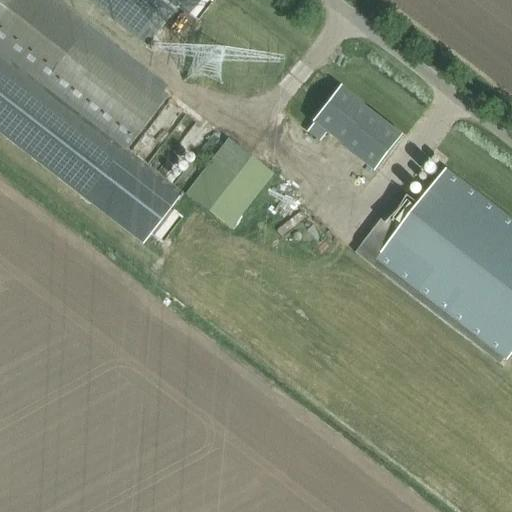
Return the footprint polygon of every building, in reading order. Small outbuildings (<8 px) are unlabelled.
[(0,0),(0,53),(125,151),(169,95),(164,91),(165,89),(50,0),(84,0),(145,48),(178,6),(197,22),(214,0),(0,0)] [(0,53),(0,136),(144,248),(183,197),(125,151),(0,53)] [(339,87),(312,122),(376,171),(404,136),(339,87)] [(186,193),(232,228),(275,173),(229,137),(186,193)] [(511,348),(511,219),(447,169),(420,204),(404,192),(356,253),(500,365),(511,348)]
